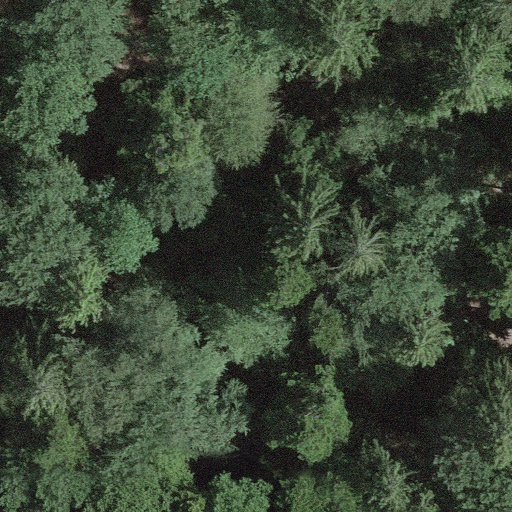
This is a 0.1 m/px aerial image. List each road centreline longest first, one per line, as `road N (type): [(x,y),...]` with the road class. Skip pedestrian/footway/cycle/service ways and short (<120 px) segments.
road 1 (track): [(511,305),(275,0)]
road 2 (track): [(0,79),(289,21),(349,0)]
